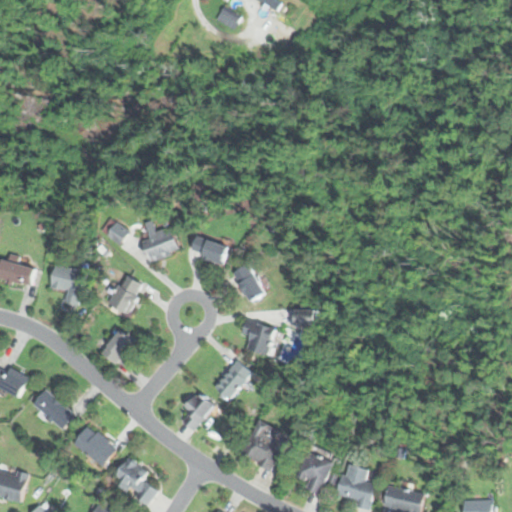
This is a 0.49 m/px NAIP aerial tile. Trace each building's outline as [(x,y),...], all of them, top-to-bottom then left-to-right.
[(260,0),(278,10),(281,3),(276,0),(260,0)] [(104,234),(124,242),(130,228),(109,220),(104,234)] [(150,260),(180,252),(173,226),(156,230),(154,220),(147,222),(151,238),(144,240),(150,260)] [(230,246),(198,235),(192,252),(225,263),(230,246)] [(0,278),(33,287),(38,268),(3,259),(0,270),(0,278)] [(251,301),(267,292),(251,263),(235,272),(251,301)] [(68,290),(66,303),(81,305),(86,270),(56,265),(52,288),(68,290)] [(146,285),(128,274),(110,304),(129,315),(146,285)] [(328,310),(296,310),(296,324),(328,324),(328,310)] [(252,338),(248,348),(268,356),(279,331),(249,318),(242,334),(252,338)] [(102,350),(116,364),(136,343),(122,329),(102,350)] [(254,372),(238,360),(216,388),(232,400),(254,372)] [(32,377),(11,366),(7,373),(0,369),(0,388),(1,387),(20,398),(32,377)] [(64,432),(78,417),(49,389),(34,404),(64,432)] [(185,421),(196,430),(217,405),(201,392),(187,409),(191,412),(185,421)] [(292,437),(262,420),(243,453),(273,470),(292,437)] [(118,450),(91,425),(75,442),(102,467),(118,450)] [(336,457),(311,447),(299,476),(310,481),(307,488),(322,494),(336,457)] [(148,471),(130,457),(114,478),(149,505),(159,491),(143,478),(148,471)] [(367,481),(370,470),(347,464),(339,495),(358,500),(356,506),(371,510),(377,484),(367,481)] [(29,473),(18,471),(17,474),(0,469),(0,496),(23,502),(29,473)] [(398,511),(422,511),(426,493),(390,486),(385,509),(398,511)] [(465,501),(465,511),(495,511),(495,501),(465,501)] [(57,511),(42,502),(35,511),(57,511)] [(94,511),(117,511),(100,502),(94,511)]
